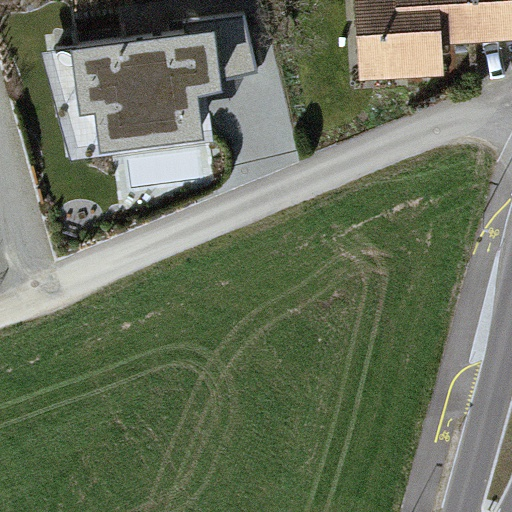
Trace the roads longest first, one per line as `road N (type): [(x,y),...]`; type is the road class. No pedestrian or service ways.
road 1 (track): [(0,317),(319,185),(511,120)]
road 2 (secondary): [(511,321),(464,511)]
